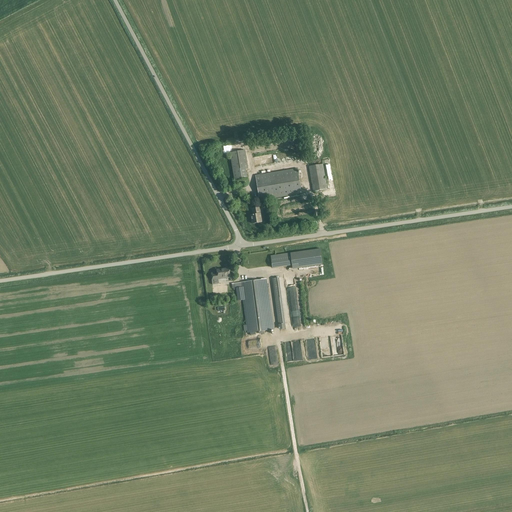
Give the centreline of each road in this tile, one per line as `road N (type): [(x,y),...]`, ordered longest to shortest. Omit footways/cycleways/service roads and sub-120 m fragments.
road 1 (unclassified): [(241,245),(114,0)]
road 2 (unclassified): [(241,245),(511,206)]
road 3 (unclassified): [(0,280),(241,245)]
